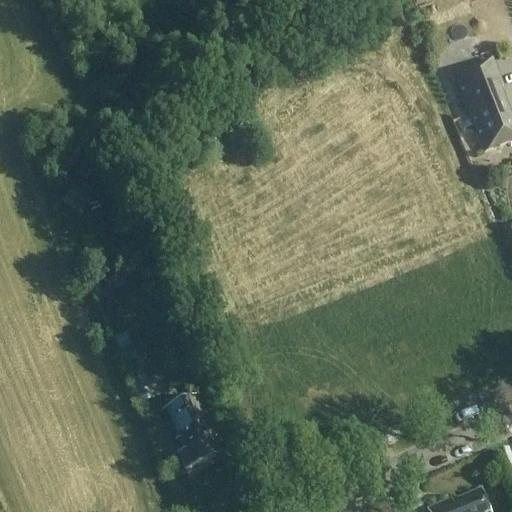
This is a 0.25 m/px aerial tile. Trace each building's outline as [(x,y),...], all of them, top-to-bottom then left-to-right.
[(436,0),(420,0),(414,3),(419,14),(439,6),(436,0)] [(425,32),(441,24),(434,11),(419,18),(425,32)] [(511,123),(488,62),(452,76),(483,154),(511,142),(511,123)] [(139,276),(159,268),(156,260),(136,268),(139,276)] [(490,269),(509,302),(511,300),(511,276),(503,261),(490,269)] [(470,342),(483,370),(511,356),(511,322),(511,323),(470,342)] [(185,346),(196,378),(207,374),(196,342),(185,346)] [(382,375),(392,403),(436,388),(427,360),(382,375)] [(308,366),(296,374),(303,386),(315,378),(308,366)] [(129,383),(137,405),(164,395),(156,373),(129,383)] [(198,397),(165,410),(181,452),(177,454),(184,472),(221,456),(198,397)] [(451,501),(426,511),(488,511),(480,492),(452,503),(451,501)]
